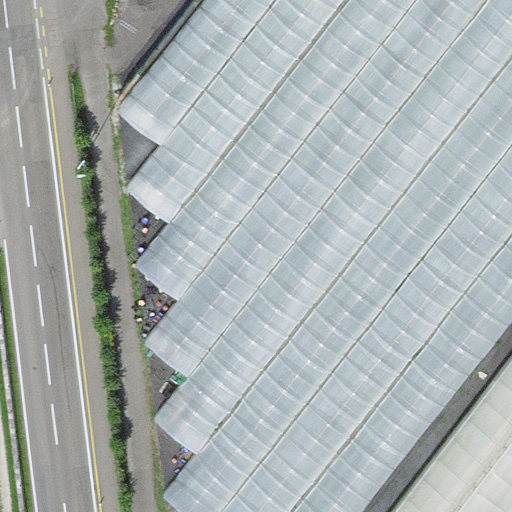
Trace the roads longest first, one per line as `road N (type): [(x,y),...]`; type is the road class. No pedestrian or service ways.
road 1 (secondary): [(19,121),(66,511)]
road 2 (secondary): [(6,0),(19,121)]
